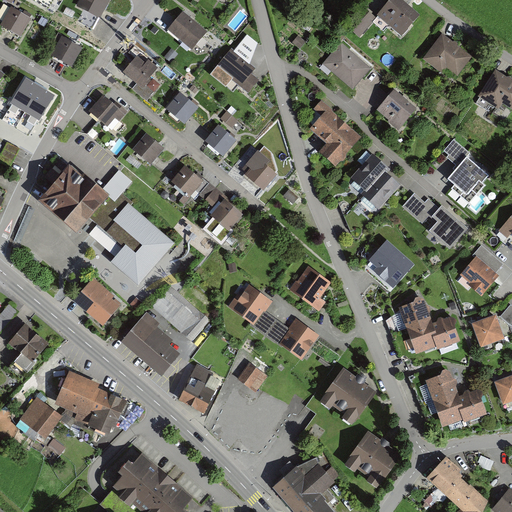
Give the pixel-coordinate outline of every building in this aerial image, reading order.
[(83,0),(79,7),(103,20),(112,0),(83,0)] [(403,37),(421,16),(402,0),(395,0),(381,17),(403,37)] [(34,20),(11,8),(1,26),(25,39),(34,20)] [(349,27),(361,37),(377,18),(365,8),(349,27)] [(208,35),(184,14),(168,32),(192,53),(208,35)] [(64,38),(53,58),(75,69),(86,49),(64,38)] [(471,61),(443,39),(424,63),(441,77),(448,69),(458,78),(471,61)] [(374,70),(342,44),(325,66),(357,92),(374,70)] [(230,52),(218,68),(251,91),(262,75),(230,52)] [(138,83),(132,91),(137,94),(148,103),(162,85),(153,78),(161,69),(141,54),(125,74),(138,83)] [(511,86),(492,76),(478,101),(499,112),(500,110),(511,115),(511,86)] [(54,96),(26,80),(12,104),(40,120),(54,96)] [(183,92),(168,111),(186,126),(202,108),(183,92)] [(421,111),(397,93),(380,115),(404,133),(421,111)] [(107,96),(92,112),(112,130),(127,114),(107,96)] [(310,132),(328,148),(320,156),(337,172),(364,143),(322,105),(316,113),(322,119),(310,132)] [(223,117),(233,125),(238,118),(228,111),(223,117)] [(224,126),(208,145),(225,159),(241,140),(224,126)] [(148,136),(135,151),(150,163),(163,148),(148,136)] [(20,149),(8,143),(0,157),(0,162),(10,168),(20,149)] [(469,156),(455,145),(444,159),(457,169),(446,182),(470,201),(490,177),(467,159),(469,156)] [(350,185),(368,200),(388,175),(390,172),(373,157),(350,185)] [(264,160),(249,177),(265,191),(280,175),(264,160)] [(189,166),(175,182),(195,198),(209,182),(189,166)] [(113,262),(139,284),(174,243),(131,206),(134,203),(122,193),(131,182),(119,172),(102,192),(72,167),(42,202),(76,231),(89,216),(100,225),(95,231),(99,235),(104,231),(125,249),(113,262)] [(402,186),(388,175),(368,200),(365,203),(380,214),(402,186)] [(290,190),(284,198),(294,207),(301,199),(290,190)] [(470,234),(444,210),(442,212),(430,201),(426,206),(416,197),(404,210),(424,227),(430,220),(438,226),(430,236),(452,255),(470,234)] [(215,218),(235,233),(248,214),(228,200),(215,218)] [(413,259),(383,237),(364,263),(394,285),(413,259)] [(503,264),(482,246),(473,256),(477,260),(464,275),(474,283),(472,285),(481,294),(497,277),(494,274),(503,264)] [(333,284),(311,268),(295,292),(318,307),(333,284)] [(78,301),(107,326),(126,304),(96,279),(78,301)] [(300,319),(291,331),(266,311),(274,300),(254,285),(235,309),(304,361),(322,336),(300,319)] [(169,287),(153,308),(190,338),(206,317),(169,287)] [(401,303),(418,354),(462,339),(453,314),(434,321),(425,295),(401,303)] [(10,304),(0,315),(0,332),(2,333),(20,312),(10,304)] [(511,306),(510,305),(501,316),(511,324),(511,306)] [(496,312),(472,322),(481,344),(505,334),(496,312)] [(180,356),(171,348),(175,343),(159,331),(161,328),(148,318),(124,347),(163,378),(180,356)] [(24,320),(9,340),(35,359),(50,340),(24,320)] [(249,365),(239,383),(258,394),(269,375),(249,365)] [(374,390),(341,367),(323,394),(356,417),(374,390)] [(175,397),(205,413),(220,386),(190,370),(175,397)] [(56,404),(88,416),(85,422),(114,433),(127,398),(101,388),(103,384),(69,371),(56,404)] [(451,371),(428,378),(444,426),(489,411),(481,390),(460,397),(451,371)] [(511,376),(497,382),(504,403),(511,400),(511,376)] [(63,414),(38,395),(21,416),(46,436),(63,414)] [(401,453),(366,430),(349,456),(384,479),(401,453)] [(62,453),(67,448),(55,439),(50,444),(62,453)] [(177,511),(191,494),(137,451),(111,484),(146,511),(177,511)] [(482,456),(480,466),(493,469),(495,459),(482,456)] [(338,511),(323,495),(339,480),(317,457),(301,472),(297,468),(277,487),(300,511),(338,511)] [(484,511),(490,501),(445,458),(428,475),(459,506),(454,511),(484,511)] [(511,511),(511,489),(506,485),(490,506),(498,511),(511,511)]
